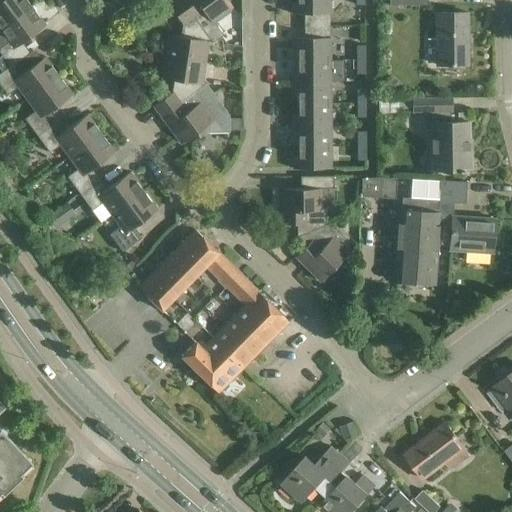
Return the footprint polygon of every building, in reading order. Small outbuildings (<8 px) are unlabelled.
[(0,0),(0,30),(31,6),(26,0),(0,0)] [(208,43),(211,43),(180,0),(175,0),(168,6),(182,25),(180,36),(169,35),(165,56),(205,63),(208,43)] [(213,22),(230,10),(222,0),(180,0),(211,43),(212,43),(223,35),(213,22)] [(330,14),(329,0),(297,0),(297,3),(291,3),(291,14),(304,14),(304,26),(329,26),(329,14),(330,14)] [(0,30),(0,52),(2,55),(0,56),(0,69),(2,72),(14,63),(15,64),(30,53),(22,43),(45,25),(31,6),(0,30)] [(437,65),(469,65),(469,64),(468,64),(468,44),(469,44),(469,43),(468,43),(468,13),(436,14),(437,65)] [(330,38),(329,38),(329,26),(304,26),(304,38),(292,38),(292,50),(298,49),(298,60),(330,60),(330,38)] [(356,60),(365,60),(365,46),(356,46),(356,60)] [(202,83),(205,63),(165,56),(162,78),(174,80),(172,92),(153,106),(161,117),(206,84),(206,83),(202,83)] [(58,76),(45,57),(22,74),(15,64),(14,63),(2,72),(0,73),(0,85),(7,95),(17,87),(26,99),(58,76)] [(330,82),(330,69),(330,60),(298,60),(298,71),(292,71),(292,82),(330,82)] [(356,74),(364,74),(365,74),(365,60),(356,60),(356,74)] [(49,112),(72,94),(58,76),(26,99),(35,111),(24,119),(37,136),(56,122),(49,112)] [(383,89),(392,96),(401,85),(392,78),(383,89)] [(330,103),(330,94),(330,82),(292,82),(292,93),(298,93),(298,103),(330,103)] [(206,84),(161,117),(181,144),(202,128),(206,133),(229,132),(229,131),(229,119),(229,115),(206,84)] [(356,103),(365,103),(365,89),(356,89),(356,103)] [(401,98),(379,97),(379,114),(401,114),(400,109),(401,98)] [(452,97),(412,98),(412,109),(412,113),(432,112),(432,122),(431,122),(432,170),(438,170),(458,170),(458,172),(463,172),(463,170),(470,170),(470,152),(468,152),(468,122),(450,122),(450,112),(452,112),(452,97)] [(330,125),(330,119),(330,103),(298,103),(298,114),(292,114),(292,125),(330,125)] [(357,117),(365,117),(365,103),(356,103),(357,117)] [(457,112),(457,122),(466,122),(466,112),(457,112)] [(69,157),(101,133),(87,114),(64,131),(56,122),(37,136),(49,153),(60,145),(69,157)] [(229,119),(229,131),(242,131),(242,119),(229,119)] [(331,146),(331,144),(330,125),(292,125),(292,136),(298,136),(298,147),(331,146)] [(366,132),(365,132),(357,132),(357,146),(366,146),(366,132)] [(91,169),(115,152),(101,133),(69,157),(78,169),(67,177),(79,193),(99,179),(91,169)] [(292,169),(331,169),(331,146),(298,147),(298,157),(292,157),(292,169)] [(366,160),(366,146),(357,146),(357,160),(366,160)] [(111,215),(143,191),(129,172),(106,189),(99,179),(79,193),(92,210),(102,203),(111,215)] [(335,201),(336,190),(334,189),(333,176),(320,176),(320,189),(281,189),(281,224),(297,224),(297,237),(325,225),(325,209),(321,209),(321,201),(335,201)] [(361,190),(361,196),(362,196),(379,197),(395,198),(396,178),(380,178),(362,178),(361,178),(361,190)] [(134,227),(157,210),(143,191),(111,215),(120,226),(109,234),(122,252),(142,238),(134,227)] [(436,252),(436,244),(438,216),(439,204),(439,200),(410,198),(409,211),(399,210),(397,250),(436,252)] [(56,209),(45,218),(47,220),(54,229),(65,221),(56,209)] [(492,253),(494,219),(452,216),(451,217),(438,216),(436,244),(450,245),(449,250),(492,253)] [(333,238),(336,236),(325,225),(297,237),(306,246),(295,257),(320,282),(348,253),(333,238)] [(184,242),(207,265),(218,253),(195,230),(184,242)] [(206,266),(207,265),(184,242),(173,253),(196,276),(206,266)] [(434,285),(436,252),(397,250),(394,282),(434,285)] [(184,288),(196,276),(173,253),(161,264),(184,288)] [(207,265),(206,266),(219,279),(218,280),(219,281),(232,267),(218,253),(207,265)] [(121,263),(108,276),(117,284),(124,276),(126,274),(129,271),(121,263)] [(173,299),(184,288),(161,264),(150,276),(173,299)] [(239,274),(227,286),(246,304),(255,294),(257,292),(239,274)] [(161,310),(173,299),(150,276),(138,287),(161,310)] [(255,294),(246,304),(276,334),(288,322),(257,292),(255,294)] [(210,301),(205,307),(208,310),(213,304),(210,301)] [(246,304),(236,314),(266,344),(276,334),(246,304)] [(236,314),(225,325),(255,355),(266,344),(236,314)] [(196,321),(185,332),(191,338),(202,327),(196,321)] [(433,330),(440,328),(439,321),(432,323),(433,330)] [(213,337),(243,367),(255,355),(225,325),(213,337)] [(181,356),(218,393),(243,367),(213,337),(205,346),(200,341),(197,344),(195,342),(181,356)] [(511,402),(511,372),(492,388),(493,389),(498,385),(511,402)] [(0,494),(2,497),(24,477),(23,476),(22,476),(21,475),(32,464),(0,429),(0,411),(5,407),(0,401),(0,494)] [(323,422),(315,431),(323,437),(331,429),(323,422)] [(428,436),(404,454),(424,478),(445,463),(465,447),(445,422),(444,422),(445,423),(429,435),(428,434),(428,435),(428,436)] [(306,456),(282,483),(303,502),(316,488),(327,498),(339,486),(324,473),(340,455),(331,446),(315,464),(306,456)] [(323,502),(333,511),(352,511),(375,486),(363,475),(356,483),(342,471),(350,463),(340,455),(324,473),(339,486),(327,498),(323,502)] [(382,506),(376,511),(411,511),(416,507),(411,502),(400,492),(399,492),(395,489),(388,496),(392,500),(385,509),(382,506)] [(428,511),(435,511),(441,507),(423,490),(415,499),(428,511)] [(442,511),(460,511),(451,503),(442,511)]
